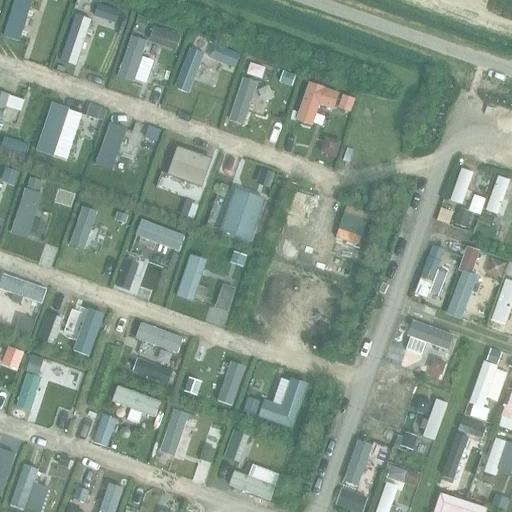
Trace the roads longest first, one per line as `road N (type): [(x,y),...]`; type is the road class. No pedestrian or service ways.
road 1 (unclassified): [(511,73),(303,0)]
road 2 (track): [(388,305),(511,349)]
